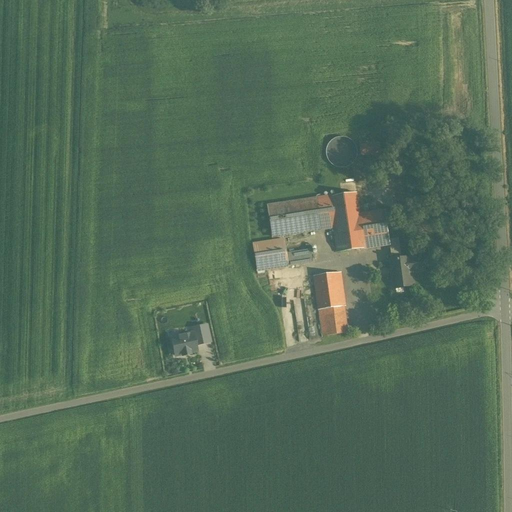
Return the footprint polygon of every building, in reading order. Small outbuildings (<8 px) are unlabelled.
[(378,133),(360,136),(364,155),(382,152),(378,133)] [(345,140),(341,140),(336,140),(332,143),(330,145),(328,149),(327,153),(328,158),(330,161),(333,165),(338,166),(340,167),(345,166),(349,164),(352,160),(354,156),(354,153),(353,149),(352,146),(349,142),(345,140)] [(356,194),(267,206),(271,237),(334,228),(337,253),(389,245),(390,245),(389,240),(385,211),(359,215),(356,194)] [(389,240),(390,245),(389,245),(391,261),(394,289),(414,286),(412,272),(424,271),(423,257),(410,259),(410,258),(401,259),(399,239),(389,240)] [(283,240),(252,244),(256,271),(313,263),(312,250),(285,254),(283,240)] [(340,273),(313,277),(322,337),(347,333),(343,307),(345,307),(340,273)] [(192,334),(171,338),(175,356),(181,355),(182,356),(190,354),(189,353),(196,351),(192,334)]
